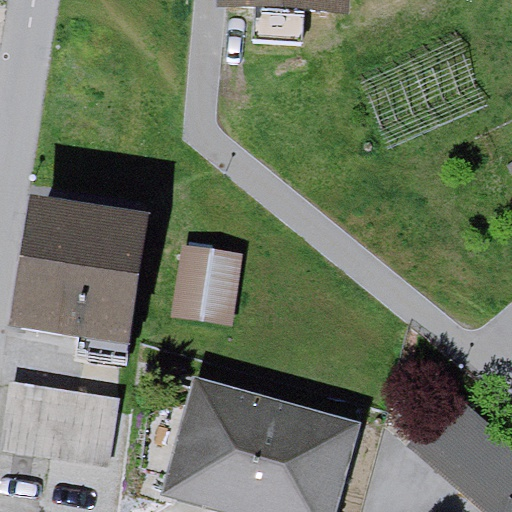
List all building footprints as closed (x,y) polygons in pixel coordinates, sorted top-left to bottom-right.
[(355,0),(228,0),(228,23),(354,29),(355,0)] [(161,234),(44,218),(26,347),(143,363),(161,234)] [(175,315),(236,324),(247,251),(187,241),(175,315)] [(349,511),(370,438),(205,391),(172,508),(186,511),(349,511)] [(125,410),(30,398),(21,468),(116,479),(125,410)] [(511,511),(511,451),(463,409),(416,455),(481,511),(511,511)]
